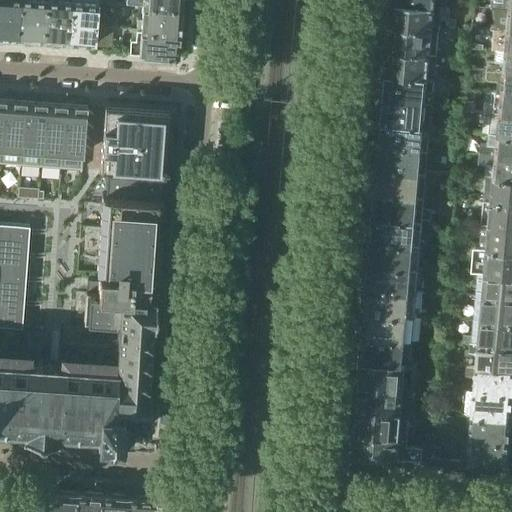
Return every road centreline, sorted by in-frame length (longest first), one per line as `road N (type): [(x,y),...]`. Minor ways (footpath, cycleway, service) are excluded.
road 1 (residential): [(0,472),(21,455),(154,464),(172,450),(203,83)]
road 2 (residential): [(329,488),(372,0)]
road 3 (residential): [(0,67),(203,83)]
road 4 (residential): [(329,488),(511,500)]
